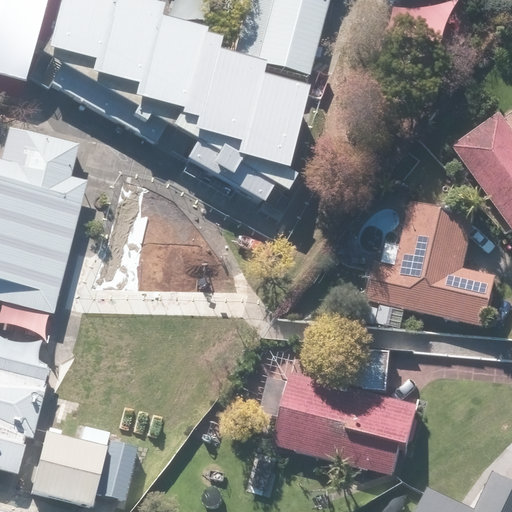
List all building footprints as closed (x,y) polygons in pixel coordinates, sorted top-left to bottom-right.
[(0,0),(0,68),(27,76),(47,0),(0,0)] [(60,0),(43,61),(52,75),(49,89),(167,151),(177,130),(202,141),(189,159),(264,196),(273,181),(290,190),(299,173),(293,167),(312,87),(263,74),(266,63),(219,51),(223,31),(163,13),(167,3),(158,0),(60,0)] [(309,71),(327,0),(270,0),(256,58),(309,71)] [(511,136),(497,116),(445,153),(511,244),(511,136)] [(0,165),(0,488),(83,507),(96,447),(33,433),(45,379),(0,369),(0,308),(54,319),(84,198),(68,194),(78,150),(7,134),(0,165)] [(365,300),(371,301),(367,321),(400,329),(404,309),(484,326),(495,275),(463,268),(474,214),(409,200),(399,245),(385,242),(381,262),(373,260),(365,300)] [(385,396),(387,354),(360,353),(358,395),(385,396)] [(285,378),(265,451),(391,484),(410,411),(285,378)] [(410,511),(511,511),(511,486),(490,476),(472,511),(466,511),(421,490),(410,511)]
